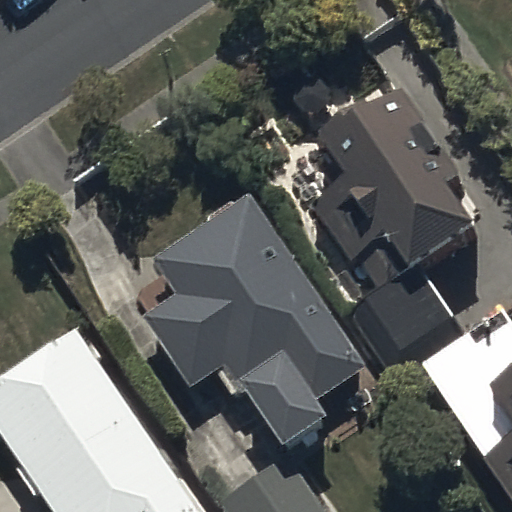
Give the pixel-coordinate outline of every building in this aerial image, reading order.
[(464,193),(408,108),(377,129),(374,124),(330,154),(356,194),(316,221),(354,278),(367,270),(387,300),(349,326),(396,396),(467,349),(424,284),(482,246),(452,201),(464,193)] [(370,378),(253,206),(159,271),(182,305),(147,330),(191,394),(213,379),(217,386),(231,376),(292,465),(336,435),(320,412),(370,378)] [(198,511),(81,340),(0,395),(0,443),(46,511),(198,511)] [(511,396),(498,405),(511,426),(511,453),(486,470),(511,510),(511,396)] [(323,511),(293,466),(223,511),(323,511)]
